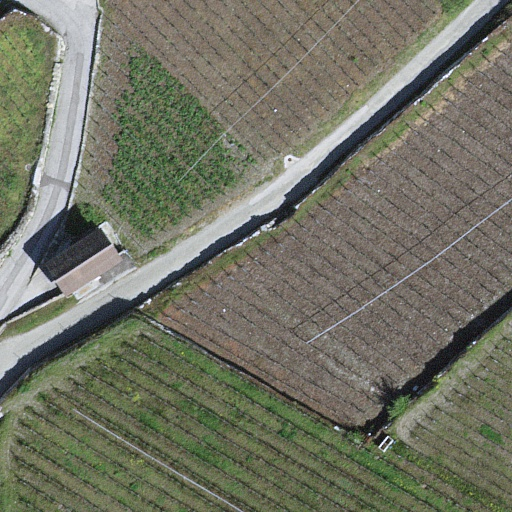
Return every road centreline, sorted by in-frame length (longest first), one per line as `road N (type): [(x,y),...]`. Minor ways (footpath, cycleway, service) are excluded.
road 1 (track): [(0,368),(121,305),(369,115),(487,0)]
road 2 (track): [(0,295),(48,202),(77,49),(69,21),(42,0)]
